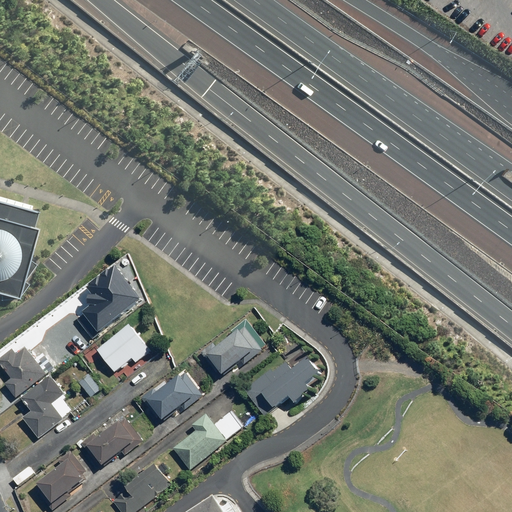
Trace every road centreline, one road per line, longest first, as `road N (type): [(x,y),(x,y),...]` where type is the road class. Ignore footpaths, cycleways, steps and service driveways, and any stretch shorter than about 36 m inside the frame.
road 1 (motorway): [(511,328),(97,0)]
road 2 (motorway): [(511,226),(198,0)]
road 3 (motorway): [(261,0),(511,178)]
road 4 (motorway): [(353,0),(511,101)]
